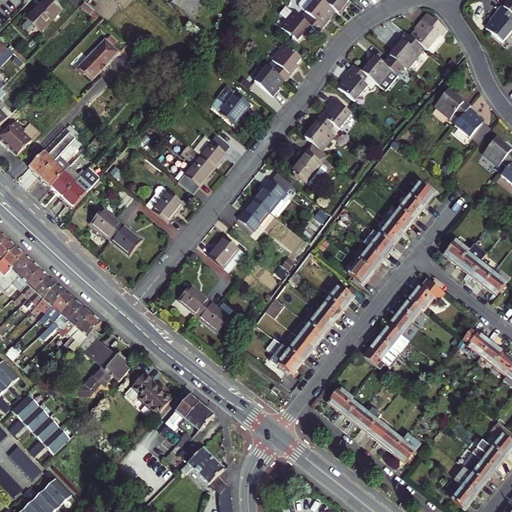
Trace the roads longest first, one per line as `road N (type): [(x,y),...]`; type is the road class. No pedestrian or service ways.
road 1 (residential): [(125,315),(338,44),(366,20),(411,0)]
road 2 (primary): [(125,315),(275,434)]
road 3 (residential): [(299,403),(415,255)]
road 4 (primary): [(125,315),(0,188)]
road 5 (residential): [(299,403),(434,511)]
road 6 (primary): [(0,211),(125,315)]
road 7 (residential): [(441,0),(511,117)]
road 8 (primary): [(275,434),(374,511)]
road 9 (residential): [(415,255),(511,332)]
